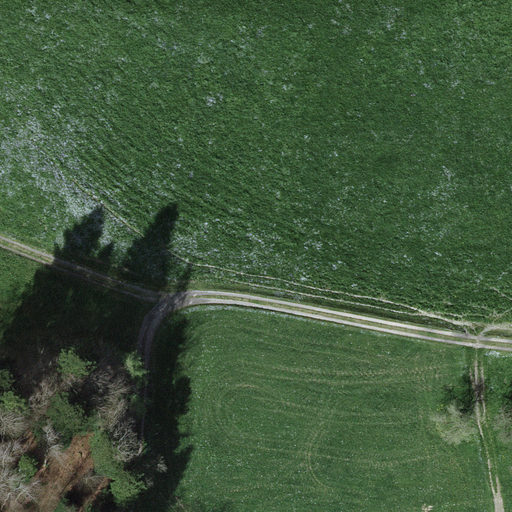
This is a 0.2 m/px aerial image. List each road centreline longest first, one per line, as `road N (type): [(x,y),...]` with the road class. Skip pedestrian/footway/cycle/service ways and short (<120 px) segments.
road 1 (track): [(173,302),(225,298),(511,345)]
road 2 (track): [(132,511),(143,361),(154,322),(173,302)]
road 3 (track): [(0,242),(137,297),(173,302)]
